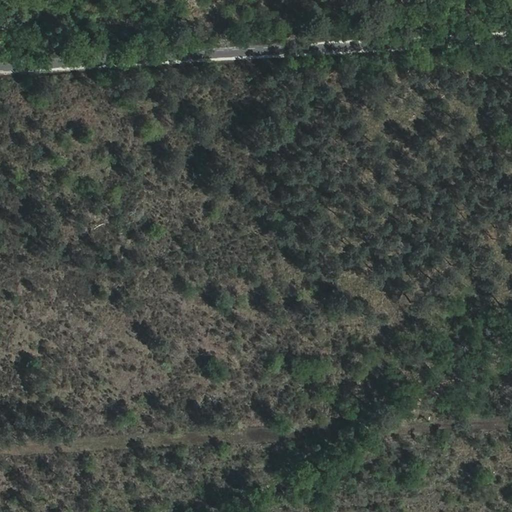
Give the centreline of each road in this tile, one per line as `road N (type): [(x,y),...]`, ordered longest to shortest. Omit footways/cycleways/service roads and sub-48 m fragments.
road 1 (unclassified): [(0,69),(511,41)]
road 2 (track): [(0,451),(511,423)]
